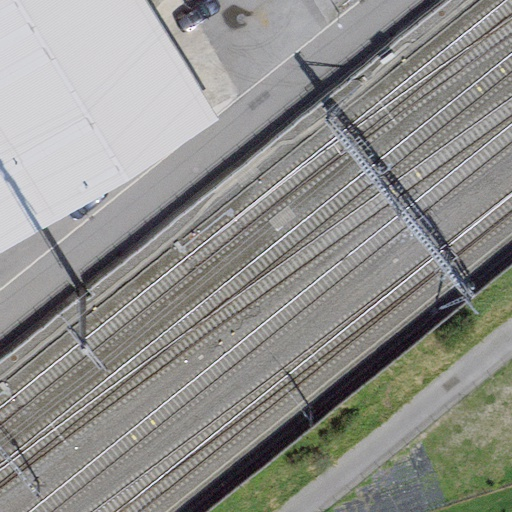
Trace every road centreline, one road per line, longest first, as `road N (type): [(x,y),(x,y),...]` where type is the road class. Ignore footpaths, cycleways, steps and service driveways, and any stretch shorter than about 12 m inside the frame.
road 1 (unclassified): [(0,318),(407,0)]
road 2 (residential): [(511,335),(296,511)]
